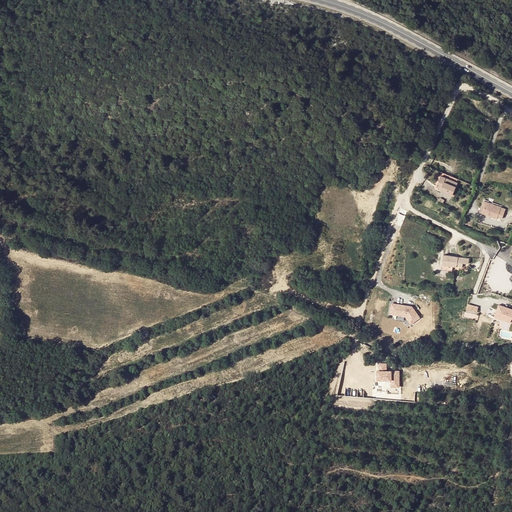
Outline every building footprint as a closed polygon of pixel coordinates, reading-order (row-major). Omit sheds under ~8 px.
[(458,187),(447,182),(448,178),(442,176),(438,187),(443,189),(442,190),(454,196),(458,187)] [(447,182),(458,187),(459,183),(448,178),(447,182)] [(484,204),(499,210),(500,208),(482,201),(478,212),(481,213),(484,204)] [(484,204),(481,213),(496,219),(497,216),(501,218),(504,209),(500,208),(499,210),(484,204)] [(469,258),(444,255),(442,265),(457,267),(457,266),(463,267),(463,263),(468,264),(469,258)] [(477,313),(479,306),(468,302),(464,316),(477,320),(479,314),(477,313)] [(392,303),(390,315),(406,317),(412,325),(421,318),(413,306),(392,303)] [(511,308),(498,304),(493,316),(506,321),(507,317),(511,319),(511,308)] [(400,384),(399,369),(388,370),(388,363),(380,364),(380,370),(378,370),(378,379),(392,379),(392,385),(400,384)]
